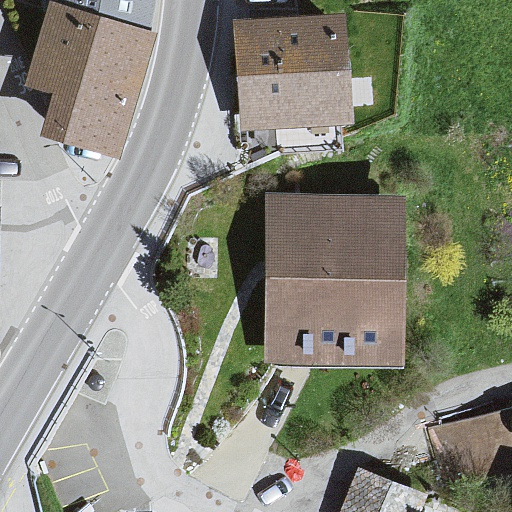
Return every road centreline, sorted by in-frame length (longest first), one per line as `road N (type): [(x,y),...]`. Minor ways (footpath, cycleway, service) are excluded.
road 1 (residential): [(97,254),(141,315),(153,356),(141,433),(161,479),(219,511)]
road 2 (secondary): [(97,254),(169,106),(188,0)]
road 3 (residential): [(307,511),(400,434),(511,387)]
road 4 (residential): [(97,254),(0,41)]
road 5 (secondary): [(0,416),(97,254)]
